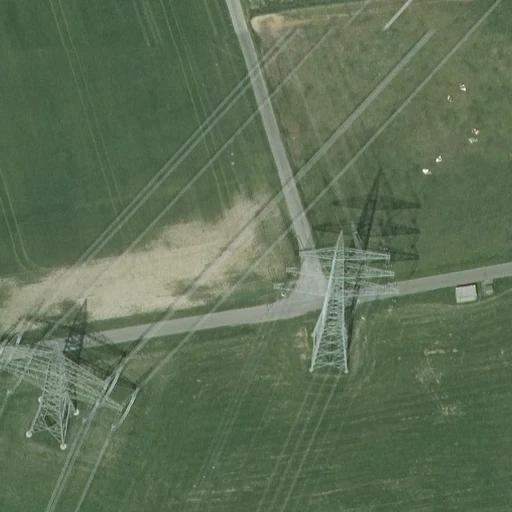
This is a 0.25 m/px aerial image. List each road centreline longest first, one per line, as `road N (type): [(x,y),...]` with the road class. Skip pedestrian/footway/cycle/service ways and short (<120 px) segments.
road 1 (unclassified): [(319,301),(0,354)]
road 2 (unclassified): [(319,301),(231,0)]
road 3 (unclassified): [(511,266),(319,301)]
